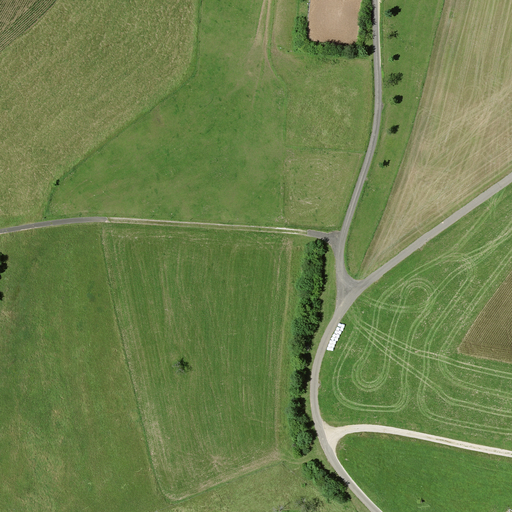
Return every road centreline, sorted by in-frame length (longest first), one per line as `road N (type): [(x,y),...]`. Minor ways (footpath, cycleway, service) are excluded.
road 1 (track): [(0,232),(108,218),(340,237)]
road 2 (track): [(379,511),(331,457),(314,412),(312,371),(347,295)]
road 3 (track): [(340,237),(373,136),(373,0)]
road 4 (track): [(347,295),(511,176)]
road 5 (track): [(511,453),(373,427),(321,436)]
